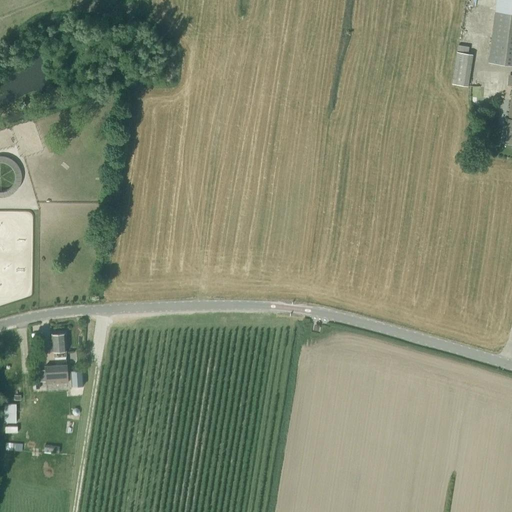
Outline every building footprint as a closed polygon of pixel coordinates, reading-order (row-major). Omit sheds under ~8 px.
[(511,12),(494,10),(488,62),(511,65),(511,12)] [(454,83),(469,85),(473,53),(458,51),(454,83)] [(0,155),(0,196),(6,197),(15,192),(20,186),(22,177),(21,171),(18,164),(13,159),(4,155),(0,155)] [(66,350),(65,333),(52,334),(53,351),(56,351),(56,357),(66,357),(66,350)] [(46,384),(68,383),(67,365),(45,366),(46,384)] [(84,385),(84,369),(72,369),(72,385),(84,385)]
